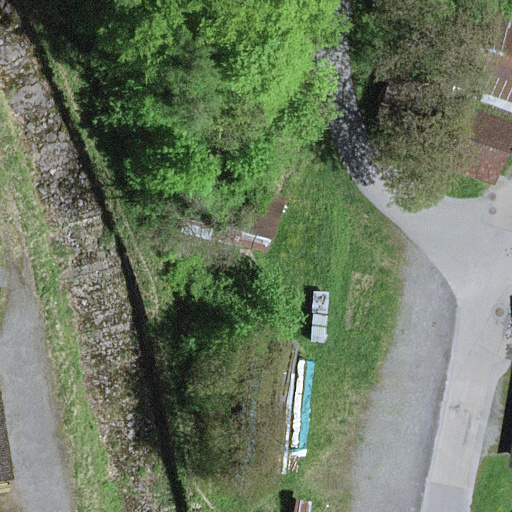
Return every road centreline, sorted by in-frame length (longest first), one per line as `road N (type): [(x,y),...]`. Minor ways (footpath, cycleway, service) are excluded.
road 1 (track): [(58,511),(40,454),(30,300),(0,148)]
road 2 (residential): [(510,244),(426,216),(352,143),(331,46),(333,0)]
road 3 (residential): [(444,511),(510,244)]
